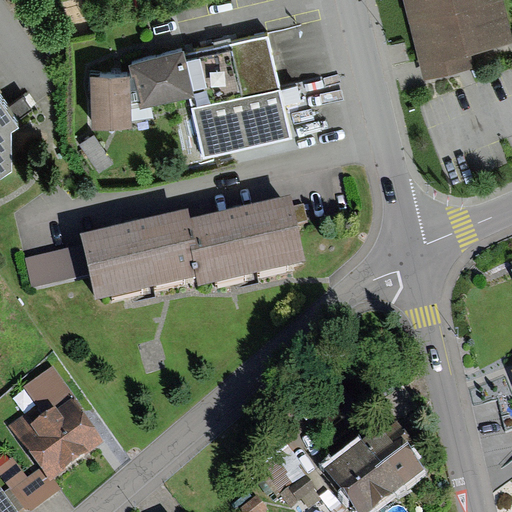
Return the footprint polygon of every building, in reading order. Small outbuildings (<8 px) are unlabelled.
[(511,35),(503,0),(402,0),(417,63),(511,41),(511,35)] [(184,50),(130,63),(133,77),(135,77),(141,102),(139,102),(140,107),(141,108),(189,97),(203,155),(290,136),(267,34),(185,52),(184,50)] [(91,125),(132,123),(131,108),(130,78),(130,72),(90,74),(91,125)] [(131,108),(140,107),(139,102),(141,102),(135,77),(133,77),(130,78),(131,108)] [(22,121),(0,90),(0,172),(14,163),(13,127),(22,121)] [(112,163),(93,136),(79,146),(98,173),(112,163)] [(78,231),(81,245),(88,276),(94,300),(194,277),(196,286),(309,260),(293,192),(192,216),(190,205),(78,231)] [(30,289),(88,276),(81,245),(23,258),(30,289)] [(77,398),(54,367),(24,389),(44,414),(32,423),(25,414),(10,425),(42,467),(27,479),(11,457),(0,465),(0,471),(29,510),(62,486),(56,477),(103,441),(73,401),(77,398)] [(366,511),(422,474),(393,432),(323,480),(344,511),(366,511)] [(284,511),(291,511),(313,499),(302,482),(291,489),(283,476),(298,467),(288,451),(273,460),(279,469),(263,478),(284,511)] [(0,511),(16,511),(18,511),(0,486),(0,511)]
